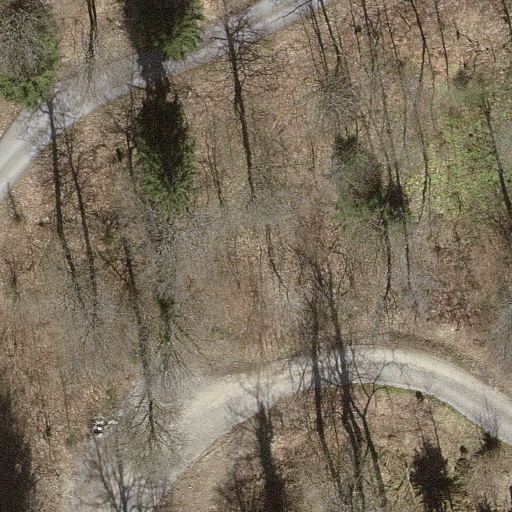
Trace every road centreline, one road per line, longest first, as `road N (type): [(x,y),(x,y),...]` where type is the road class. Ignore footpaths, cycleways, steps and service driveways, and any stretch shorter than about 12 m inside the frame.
road 1 (track): [(511,419),(463,386),(417,369),(361,367),(277,384),(210,404),(164,432),(129,475),(114,511)]
road 2 (unclassified): [(0,187),(49,132),(127,77),(309,0)]
